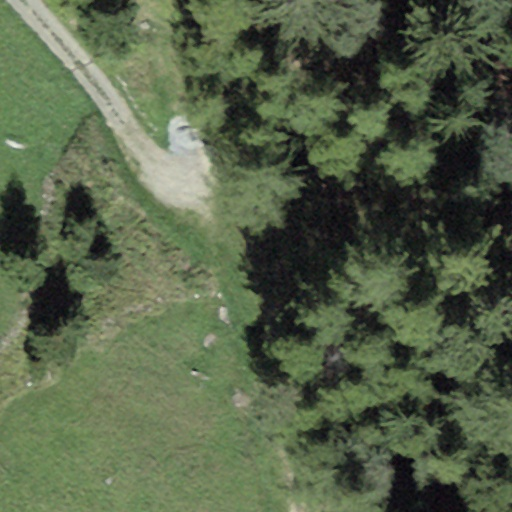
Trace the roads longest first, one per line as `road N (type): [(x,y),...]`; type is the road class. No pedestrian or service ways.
road 1 (track): [(199,213),(253,511)]
road 2 (track): [(28,0),(199,213)]
